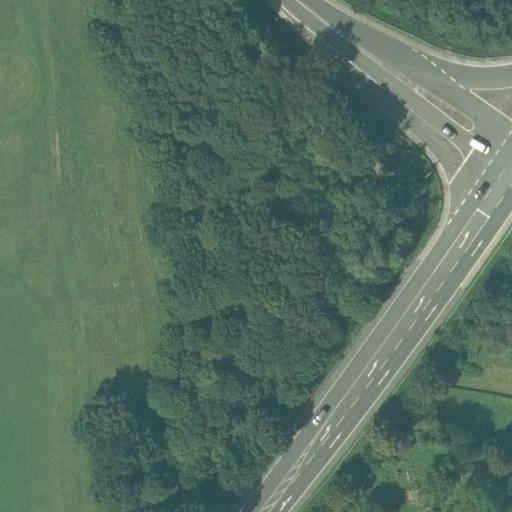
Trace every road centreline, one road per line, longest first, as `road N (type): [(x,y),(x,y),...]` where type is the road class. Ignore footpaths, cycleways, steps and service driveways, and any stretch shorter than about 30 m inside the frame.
road 1 (primary): [(500,187),(261,511)]
road 2 (primary): [(285,0),(500,187)]
road 3 (primary): [(511,130),(384,50)]
road 4 (primary): [(511,73),(469,74),(384,50)]
